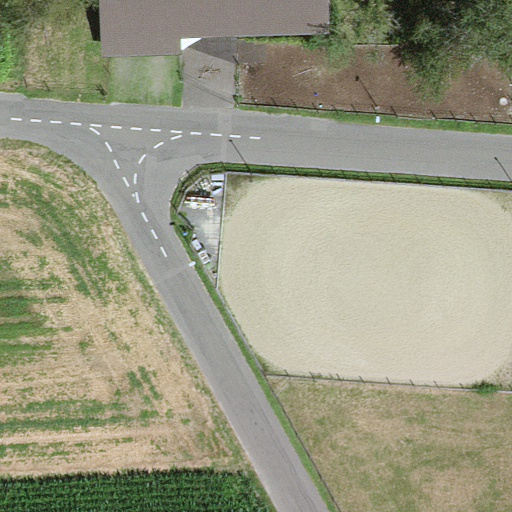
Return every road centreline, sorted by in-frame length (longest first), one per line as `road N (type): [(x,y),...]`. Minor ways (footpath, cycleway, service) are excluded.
road 1 (residential): [(307,511),(135,202),(124,128)]
road 2 (residential): [(124,128),(511,159)]
road 3 (residential): [(0,120),(124,128)]
